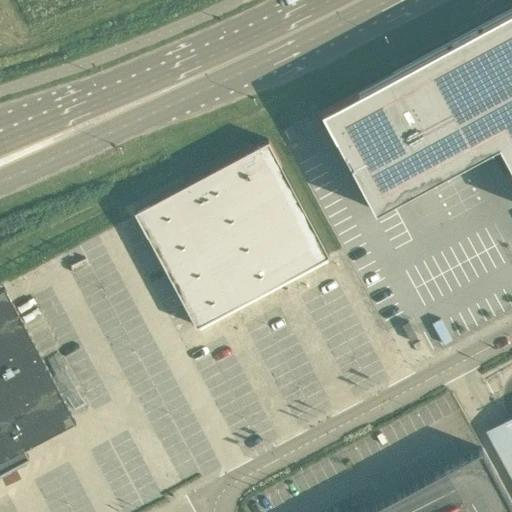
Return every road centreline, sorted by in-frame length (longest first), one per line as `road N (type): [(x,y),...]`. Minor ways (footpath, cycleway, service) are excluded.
road 1 (unclassified): [(511,337),(208,506),(211,511)]
road 2 (primary): [(142,101),(355,0)]
road 3 (primary): [(0,176),(142,101)]
road 4 (primary): [(142,101),(0,140)]
